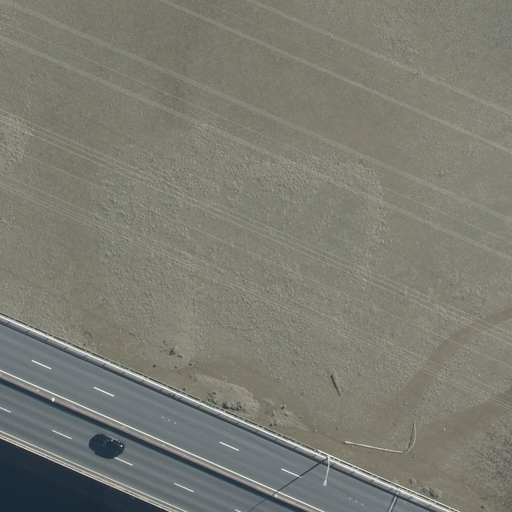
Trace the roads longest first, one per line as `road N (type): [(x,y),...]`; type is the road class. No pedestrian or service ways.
road 1 (primary): [(0,342),(386,511)]
road 2 (primary): [(243,511),(0,405)]
